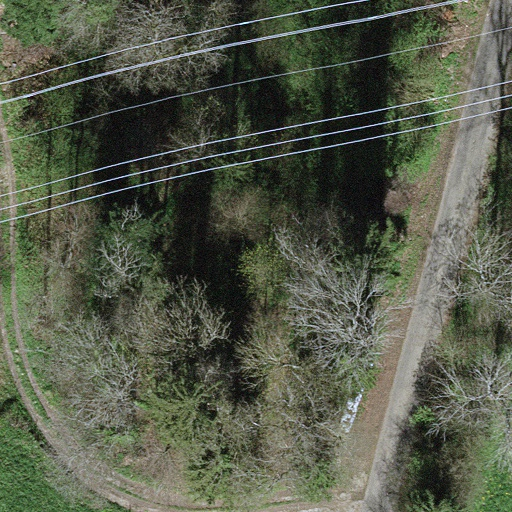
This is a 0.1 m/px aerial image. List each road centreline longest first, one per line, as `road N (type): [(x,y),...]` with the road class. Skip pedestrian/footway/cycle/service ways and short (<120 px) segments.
road 1 (track): [(360,511),(148,501),(106,485),(77,459),(22,368),(3,286),(0,161)]
road 2 (unclassified): [(373,511),(509,0)]
